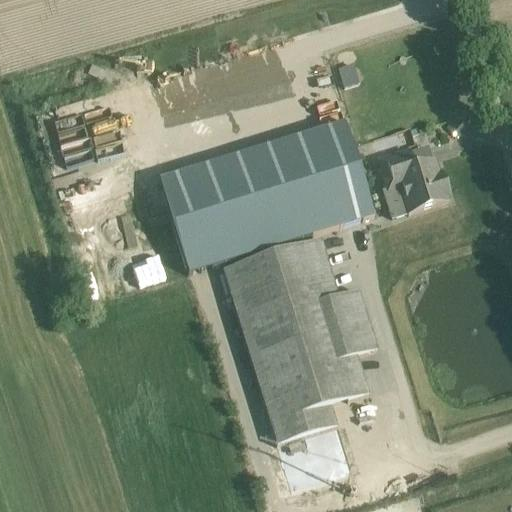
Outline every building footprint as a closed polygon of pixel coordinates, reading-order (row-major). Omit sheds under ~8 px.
[(359,86),(356,77),(340,81),(343,90),(359,86)] [(310,101),(311,111),(338,108),(337,97),(310,101)] [(344,127),(158,184),(170,222),(187,278),(373,220),(344,127)] [(409,155),(379,164),(388,191),(383,192),(392,221),(408,216),(446,204),(445,200),(449,199),(445,185),(441,175),(438,176),(434,164),(432,164),(414,170),(409,155)] [(108,242),(121,238),(109,197),(96,200),(108,242)] [(320,243),(222,274),(276,449),(290,495),(350,477),(330,410),(368,399),(356,360),(376,354),(358,294),(338,301),(320,243)] [(119,293),(110,253),(83,260),(91,299),(119,293)]
